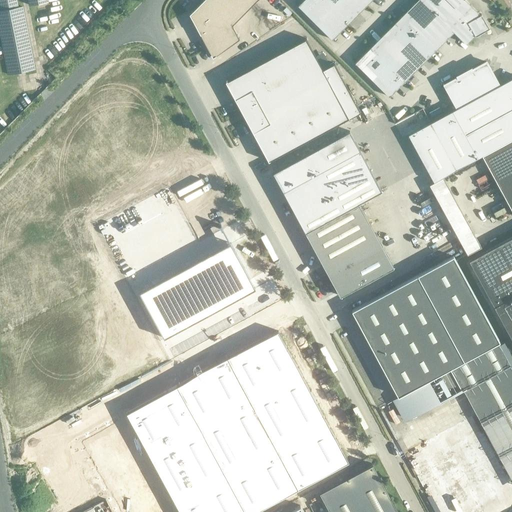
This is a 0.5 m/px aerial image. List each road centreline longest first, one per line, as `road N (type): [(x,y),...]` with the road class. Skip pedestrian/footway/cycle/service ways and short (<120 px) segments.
road 1 (residential): [(143,13),(381,444)]
road 2 (unknown): [(313,321),(415,256),(401,190),(378,137)]
road 3 (residential): [(143,13),(0,155)]
road 4 (unknown): [(287,3),(345,60),(403,0)]
road 5 (residential): [(511,36),(393,114)]
